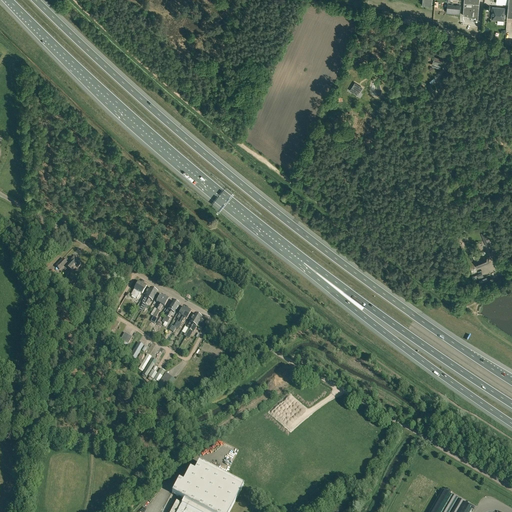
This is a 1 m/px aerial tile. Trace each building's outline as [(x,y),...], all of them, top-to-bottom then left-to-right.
[(479,0),(464,0),(463,15),(478,20),(479,0)] [(447,13),(459,14),(460,6),(448,5),(447,13)] [(492,20),(504,21),(505,8),(493,7),(492,20)] [(435,58),(432,66),(439,68),(440,64),(441,64),(442,60),(435,58)] [(357,96),(363,88),(354,83),(349,91),(357,96)] [(491,245),(486,231),(481,233),(486,247),(491,245)] [(474,260),(476,268),(490,263),(487,255),(480,257),(480,258),(474,260)] [(81,264),(76,259),(74,257),(66,265),(71,271),(76,266),(78,268),(81,264)] [(55,266),(60,270),(68,263),(63,258),(55,266)] [(137,298),(140,293),(142,293),(146,286),(139,282),(131,295),(137,298)] [(142,310),(146,304),(154,290),(150,288),(149,291),(147,290),(146,292),(147,293),(142,302),(143,303),(138,311),(141,312),(142,310)] [(158,292),(154,290),(146,304),(142,310),(144,311),(147,305),(150,300),(153,301),(158,292)] [(159,303),(156,309),(155,308),(151,315),(153,317),(157,310),(165,296),(161,294),(156,302),(159,303)] [(169,299),(165,296),(157,310),(153,317),(156,318),(160,311),(159,311),(162,305),(165,307),(169,299)] [(164,323),(165,322),(169,315),(176,303),(173,301),(167,310),(166,313),(167,313),(166,316),(162,322),(164,323)] [(176,303),(169,315),(165,322),(167,323),(171,316),(173,317),(174,314),(180,305),(176,303)] [(176,328),(187,309),(183,307),(179,315),(181,316),(178,321),(177,321),(174,327),(176,328)] [(191,311),(187,309),(176,328),(178,329),(182,324),(181,323),(184,318),(187,319),(191,311)] [(186,337),(198,316),(194,313),(189,322),(190,323),(187,328),(188,329),(185,334),(184,336),(186,337)] [(202,318),(198,316),(186,337),(189,338),(192,331),(194,332),(202,318)] [(110,324),(107,330),(105,334),(110,337),(112,333),(115,327),(116,328),(119,323),(113,319),(110,324)] [(123,344),(128,335),(125,333),(121,340),(119,342),(123,344)] [(132,337),(128,335),(123,344),(127,346),(128,344),(132,337)] [(130,357),(135,360),(144,346),(139,343),(130,357)] [(136,362),(140,364),(145,356),(141,354),(136,362)] [(145,357),(145,356),(140,364),(141,365),(139,368),(143,370),(148,362),(146,361),(149,355),(147,354),(145,357)] [(147,366),(143,372),(142,374),(146,377),(148,375),(151,369),(147,366)] [(160,369),(158,373),(154,380),(154,381),(157,383),(158,382),(159,383),(165,371),(160,369)] [(154,380),(158,373),(152,370),(148,377),(154,380)] [(156,387),(162,392),(172,377),(166,373),(156,387)] [(178,497),(183,499),(184,500),(182,504),(179,509),(177,511),(229,511),(240,491),(243,486),(242,485),(227,477),(199,462),(194,471),(190,469),(185,478),(183,482),(178,480),(173,489),(171,493),(178,497)]
